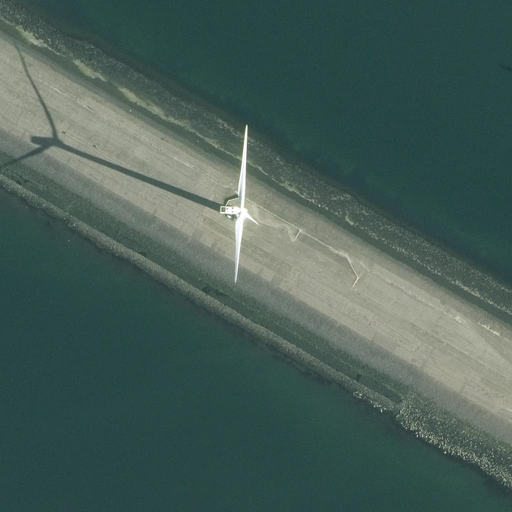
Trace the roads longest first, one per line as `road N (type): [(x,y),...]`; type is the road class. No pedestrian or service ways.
road 1 (unclassified): [(0,50),(457,316),(511,362)]
road 2 (unclassified): [(511,415),(465,395),(0,117)]
